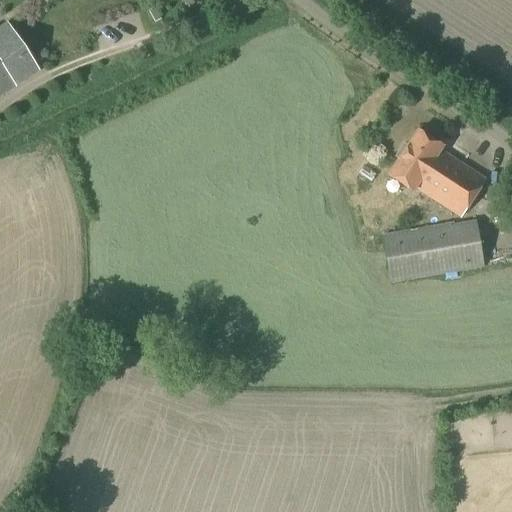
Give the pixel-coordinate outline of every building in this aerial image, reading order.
[(0,97),(38,72),(6,25),(0,29),(0,97)] [(460,219),(484,182),(439,152),(442,148),(417,132),(387,177),(412,193),(415,189),(460,219)] [(389,284),(402,281),(482,268),(475,224),(382,240),(389,284)] [(511,281),(423,291),(426,317),(511,306),(511,281)] [(511,321),(442,331),(451,389),(511,380),(511,321)]
